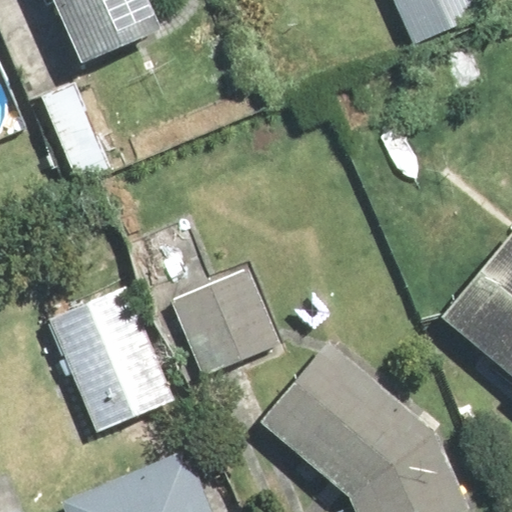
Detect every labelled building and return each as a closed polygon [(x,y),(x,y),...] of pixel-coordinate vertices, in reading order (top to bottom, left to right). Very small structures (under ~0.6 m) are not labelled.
[(72,0),(97,56),(181,18),(172,0),(72,0)] [(511,228),(446,312),(511,364),(511,228)] [(245,269),(173,297),(202,371),(273,344),(245,269)] [(140,274),(53,308),(101,431),(188,397),(140,274)] [(272,411),(359,486),(369,511),(464,511),(488,502),(458,428),(342,329),(272,411)] [(236,511),(207,439),(68,494),(75,511),(236,511)]
